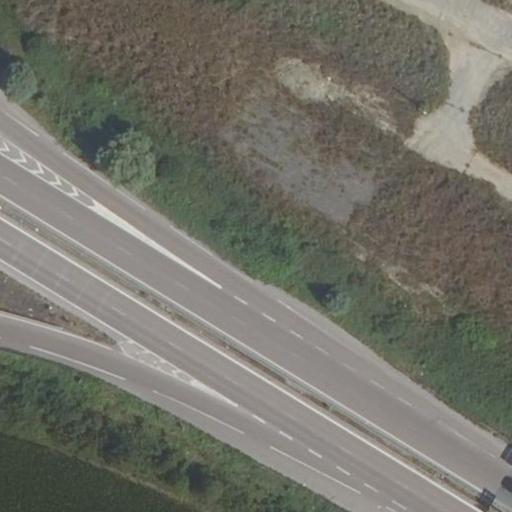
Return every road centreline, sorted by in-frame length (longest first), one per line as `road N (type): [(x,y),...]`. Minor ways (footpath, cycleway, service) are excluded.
road 1 (trunk): [(511,495),(195,294)]
road 2 (trunk): [(0,238),(265,402)]
road 3 (trunk): [(0,329),(69,343),(211,400),(265,402)]
road 4 (trunk): [(195,294),(141,219),(0,118)]
road 5 (trunk): [(195,294),(0,175)]
road 6 (trunk): [(265,402),(439,511)]
